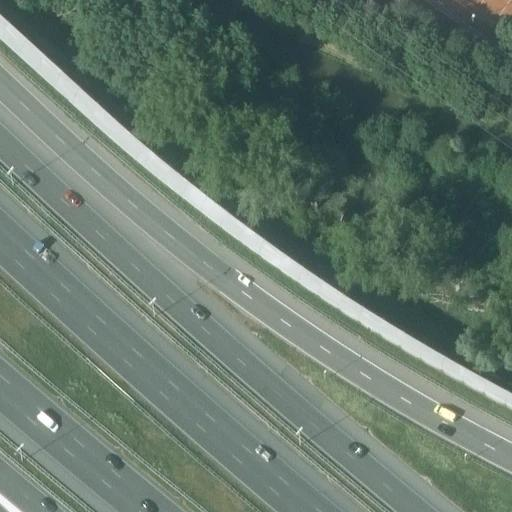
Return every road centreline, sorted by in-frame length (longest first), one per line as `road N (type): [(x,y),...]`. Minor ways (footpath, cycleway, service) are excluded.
road 1 (motorway): [(511,462),(286,327),(172,241),(0,84)]
road 2 (motorway): [(417,511),(268,389),(0,143)]
road 3 (motorway): [(304,511),(0,238)]
road 4 (motorway): [(0,384),(150,511)]
